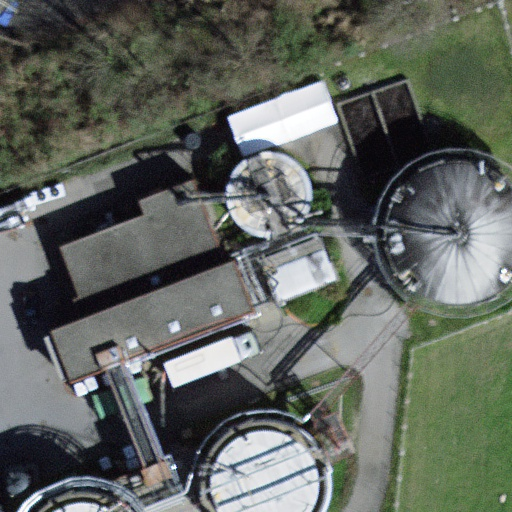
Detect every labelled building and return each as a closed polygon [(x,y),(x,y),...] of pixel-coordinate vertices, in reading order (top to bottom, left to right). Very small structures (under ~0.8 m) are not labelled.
[(230,96),(239,135),(335,115),(327,75),(230,96)] [(446,309),(475,311),(504,302),(511,296),(511,155),(503,149),(477,141),(450,142),(425,151),(404,168),(388,192),(381,221),(385,250),(398,276),(419,297),(446,309)] [(292,150),(32,240),(78,374),(339,285),(292,150)] [(337,511),(347,495),(352,469),(347,442),(334,419),(314,401),(289,392),(262,391),(236,400),(215,416),(201,439),(195,463),(197,487),(207,510),(209,511),(337,511)] [(151,511),(150,508),(132,492),(111,481),(87,479),(63,484),(42,496),(28,511),(151,511)]
